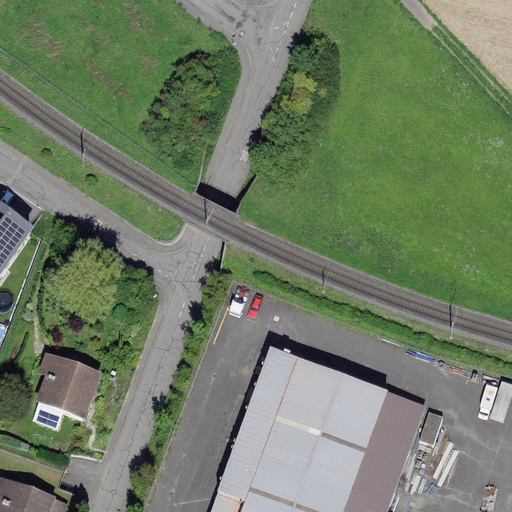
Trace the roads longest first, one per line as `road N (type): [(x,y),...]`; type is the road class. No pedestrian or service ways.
road 1 (unclassified): [(275,37),(275,63),(186,280)]
road 2 (unclassified): [(186,280),(184,310),(109,511)]
road 3 (residential): [(0,157),(186,280)]
road 4 (track): [(511,107),(410,0)]
